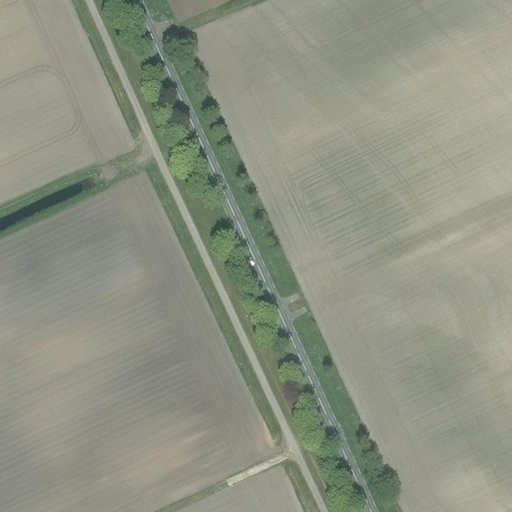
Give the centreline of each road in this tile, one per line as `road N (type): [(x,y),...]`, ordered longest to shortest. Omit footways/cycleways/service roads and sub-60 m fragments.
road 1 (primary): [(369,511),(133,0)]
road 2 (unclassified): [(323,511),(87,0)]
